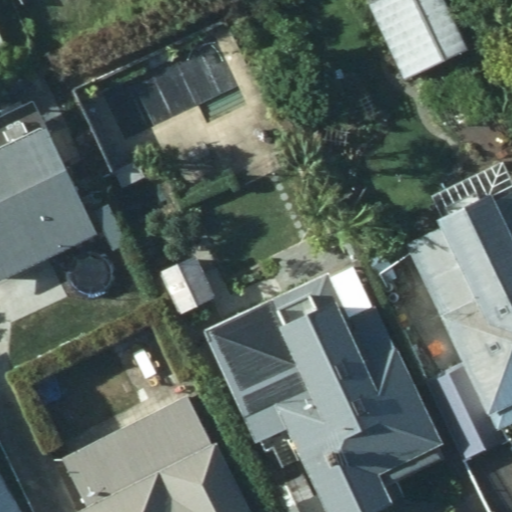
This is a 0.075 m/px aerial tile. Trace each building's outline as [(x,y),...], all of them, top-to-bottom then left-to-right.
[(436,0),(362,0),(356,3),(395,83),(461,51),(436,0)] [(108,236),(43,107),(0,127),(0,316),(12,340),(77,308),(54,263),(108,236)] [(511,207),(503,189),(478,202),(475,196),(421,222),(425,229),(398,242),(457,364),(419,381),(458,461),(503,441),(497,427),(511,420),(511,207)] [(185,250),(148,267),(170,314),(207,297),(185,250)] [(358,511),(377,503),(371,490),(439,457),(364,305),(339,318),(318,274),(191,336),(243,442),(271,427),(305,499),(277,511),(358,511)] [(257,511),(195,389),(69,452),(92,497),(73,506),(76,511),(257,511)] [(8,511),(0,497),(0,511),(8,511)]
